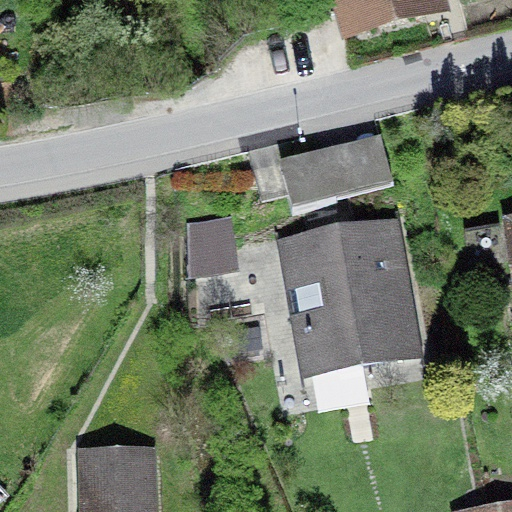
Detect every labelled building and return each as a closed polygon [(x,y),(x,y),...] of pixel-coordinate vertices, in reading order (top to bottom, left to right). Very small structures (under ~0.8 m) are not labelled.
[(425,9),(422,0),(354,0),(361,26),(425,9)] [(326,161),(281,172),(292,216),(337,205),(326,161)] [(189,227),(190,264),(235,256),(229,220),(189,227)] [(511,223),(511,237),(482,240),(486,280),(511,277),(511,223)] [(410,349),(390,239),(290,256),(309,367),(410,349)] [(168,511),(167,451),(90,453),(92,511),(168,511)]
